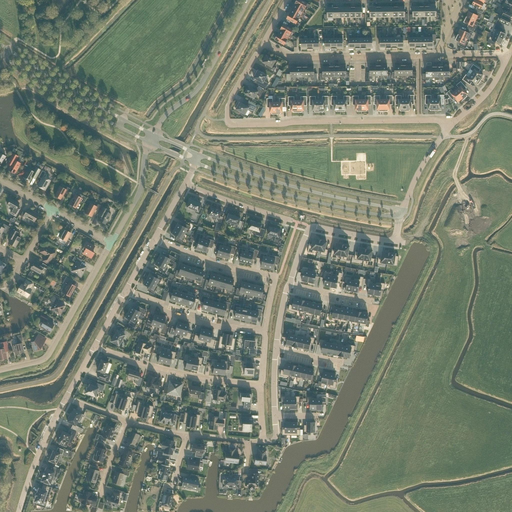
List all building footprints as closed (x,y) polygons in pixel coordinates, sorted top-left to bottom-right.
[(296,4),(304,9),(306,6),(309,8),(310,5),(307,3),(307,4),(300,0),(297,0),(297,1),(296,4)] [(484,4),(476,0),(474,0),(472,5),(478,8),(477,11),(483,13),(484,10),(482,9),(484,4)] [(303,12),(304,9),(296,4),(293,9),(304,15),(306,13),(303,12)] [(503,13),(502,16),(511,20),(511,18),(511,14),(508,12),(509,9),(504,6),(501,12),(503,13)] [(430,7),(430,17),(436,17),(436,20),(439,20),(439,13),(436,13),(436,7),(430,7)] [(328,18),(333,18),(333,8),(327,8),(327,15),(324,15),(324,21),(328,21),(328,18)] [(303,18),(304,15),(293,9),(290,14),(299,19),(300,16),(303,18)] [(469,12),(467,17),(476,21),(477,18),(480,19),(482,14),(477,11),(475,14),(469,12)] [(297,22),(299,19),(290,14),(290,15),(289,14),(287,18),(288,18),(287,19),(296,24),(299,26),(300,23),(297,22)] [(511,20),(502,16),(501,19),(498,18),(495,23),(501,26),(503,23),(509,26),(511,20)] [(476,21),(467,17),(464,22),(470,25),(468,28),(474,31),(477,26),(474,24),(476,21)] [(281,29),(281,30),(290,34),(291,32),(294,34),(296,31),(293,29),(293,30),(284,25),(283,26),(283,25),(281,29)] [(495,32),(494,35),(503,39),(506,34),(500,31),(501,28),(496,25),(493,31),(495,32)] [(461,29),(458,35),(467,39),(469,36),(471,37),(474,32),(468,29),(467,32),(461,29)] [(278,35),(287,40),(289,37),(291,39),(293,36),(290,34),(281,30),(278,35)] [(287,40),(278,35),(277,38),(276,37),(274,40),(276,41),(284,45),(287,40)] [(467,39),(458,35),(456,40),(462,43),(460,46),(466,49),(470,40),(467,39)] [(503,39),(494,35),(493,38),(490,37),(487,42),(493,45),(495,42),(499,44),(498,44),(501,46),(503,41),(503,40),(503,39)] [(265,56),(262,61),(263,61),(263,62),(269,66),(267,69),(273,73),(277,67),(275,66),(278,62),(276,61),(273,59),(274,58),(269,56),(269,57),(267,55),(266,57),(265,56)] [(473,65),(470,69),(468,72),(471,74),(480,81),(483,77),(482,77),(483,75),(477,71),(479,69),(473,65)] [(366,79),(373,79),(373,76),(376,76),(376,66),(375,66),(370,66),(370,73),(366,73),(366,79)] [(385,76),(385,79),(391,79),(390,73),(387,73),(387,66),(382,66),(381,66),(382,76),(385,76)] [(410,76),(410,79),(416,79),(416,72),(412,72),(412,66),(407,66),(406,66),(406,76),(410,76)] [(291,67),(291,74),(286,74),(287,81),(293,81),(293,77),(297,77),(297,67),(291,67)] [(314,74),(314,67),(308,67),(308,77),(311,77),(311,80),(317,80),(317,74),(314,74)] [(326,80),(326,77),(329,77),(329,67),(323,67),(323,74),(320,74),(320,80),(326,80)] [(346,67),(340,67),(340,77),(343,77),(344,80),(346,80),(346,81),(349,81),(349,73),(346,73),(346,67)] [(429,77),(432,77),(432,67),(426,67),(426,74),(422,74),(422,77),(422,80),(426,80),(429,80),(429,77)] [(256,72),(253,76),(254,77),(254,78),(260,82),(258,85),(266,89),(269,83),(265,81),(268,77),(258,71),(257,73),(256,72)] [(478,84),(480,81),(471,74),(469,77),(466,75),(463,80),(468,84),(470,81),(476,85),(477,84),(478,84)] [(456,90),(464,99),(467,96),(466,96),(468,94),(463,89),(466,87),(461,81),(456,85),(459,88),(456,90)] [(246,92),(245,94),(247,95),(246,96),(251,98),(251,97),(254,99),(257,94),(260,96),(263,91),(257,87),(255,90),(249,87),(248,88),(247,87),(245,91),(246,92)] [(460,102),(464,99),(456,90),(454,92),(451,90),(448,92),(447,93),(451,99),(454,97),(458,102),(460,101),(460,102)] [(408,99),(405,99),(405,111),(409,111),(409,110),(411,110),(411,103),(414,103),(414,95),(408,96),(408,99)] [(435,111),(435,99),(431,99),(431,95),(425,95),(425,103),(429,103),(429,110),(431,110),(431,111),(435,111)] [(438,99),(435,99),(435,111),(439,111),(439,109),(441,109),(441,102),(444,102),(444,95),(438,95),(438,99)] [(319,100),(319,112),(324,112),(324,111),(325,111),(325,104),(328,104),(328,96),(323,96),(323,100),(319,100)] [(341,112),(341,100),(337,100),(337,96),(331,96),(331,104),(334,104),(334,111),(336,110),(336,112),(341,112)] [(344,100),(341,100),(341,112),(345,112),(345,110),(347,110),(347,103),(350,103),(350,96),(344,96),(344,100)] [(362,111),(362,100),(359,100),(359,96),(353,96),(353,103),(356,103),(356,110),(358,110),(358,111),(362,111)] [(365,100),(362,100),(362,111),(366,111),(366,110),(368,110),(368,103),(371,103),(371,96),(365,96),(365,100)] [(379,111),(384,111),(383,100),(380,100),(380,96),(374,96),(374,103),(377,103),(377,110),(379,110),(379,111)] [(383,100),(384,111),(388,111),(388,110),(390,110),(390,103),(393,103),(393,96),(387,96),(387,100),(383,100)] [(405,111),(405,99),(402,99),(401,96),(396,96),(396,103),(399,103),(399,110),(401,110),(401,111),(405,111)] [(298,112),(298,101),(294,101),(294,97),(288,97),(288,104),(291,104),(292,111),(293,111),(293,112),(298,112)] [(301,101),(298,101),(298,112),(302,112),(302,111),(304,111),(304,104),(307,104),(307,97),(301,97),(301,101)] [(315,112),(319,112),(319,100),(316,100),(316,97),(310,97),(310,104),(313,104),(313,111),(315,111),(315,112)] [(272,114),(276,114),(276,102),(273,102),(273,99),(267,99),(267,106),(270,106),(270,113),(272,113),(272,114)] [(276,102),(276,114),(281,114),(281,113),(282,113),(282,106),(285,106),(285,99),(280,99),(280,102),(276,102)] [(238,103),(236,107),(237,108),(236,109),(245,115),(248,110),(253,113),(256,108),(248,103),(246,106),(240,103),(239,103),(238,103)] [(13,153),(7,164),(10,166),(8,170),(15,174),(21,164),(16,161),(18,157),(13,153)] [(24,178),(25,180),(26,179),(26,180),(27,179),(30,181),(32,178),(34,175),(37,176),(40,170),(35,167),(33,172),(28,169),(23,177),(24,178)] [(47,186),(50,181),(43,177),(45,173),(42,171),(39,177),(42,179),(40,181),(41,181),(40,182),(40,183),(38,187),(38,186),(37,187),(45,191),(45,190),(44,190),(47,186)] [(55,198),(57,199),(58,198),(61,200),(65,192),(67,194),(70,189),(68,187),(66,190),(60,187),(54,196),(55,197),(55,198)] [(81,198),(75,195),(70,205),(76,208),(80,201),(82,203),(85,197),(82,196),(81,198)] [(19,204),(10,199),(8,203),(7,204),(8,208),(10,207),(13,209),(11,214),(16,216),(18,211),(16,209),(19,204)] [(201,204),(189,200),(186,208),(196,212),(195,214),(200,215),(203,209),(199,208),(201,204)] [(96,207),(90,204),(85,213),(91,217),(95,210),(98,211),(101,206),(98,204),(96,207)] [(107,221),(108,221),(109,221),(110,219),(109,218),(111,214),(107,212),(108,210),(103,207),(98,215),(101,217),(99,221),(105,224),(107,221)] [(221,223),(223,218),(220,217),(222,212),(222,211),(222,212),(218,210),(215,209),(212,208),(211,208),(209,215),(217,218),(216,221),(221,223)] [(20,216),(23,218),(24,216),(34,222),(38,215),(28,209),(27,211),(26,212),(23,211),(20,216)] [(240,221),(241,218),(236,217),(236,216),(234,216),(229,214),(227,221),(238,225),(237,228),(242,229),(244,222),(240,221)] [(255,223),(251,221),(249,229),(250,229),(249,230),(250,231),(252,232),(253,231),(253,230),(257,231),(256,235),(263,237),(265,230),(261,229),(262,225),(258,224),(258,223),(255,223)] [(175,228),(175,229),(184,234),(186,232),(188,233),(191,227),(185,224),(183,227),(180,225),(180,224),(177,223),(175,228)] [(0,236),(3,232),(6,234),(10,227),(4,224),(2,228),(0,226),(0,236)] [(277,228),(274,227),(274,228),(270,227),(268,234),(269,235),(269,236),(272,237),(273,236),(276,237),(274,244),(280,245),(283,236),(279,235),(281,230),(277,229),(277,228)] [(184,234),(175,229),(174,230),(171,235),(173,236),(174,235),(178,237),(176,240),(182,243),(185,238),(183,237),(184,234)] [(16,232),(13,230),(9,236),(12,238),(11,240),(9,244),(15,247),(20,238),(20,237),(21,236),(20,235),(17,233),(17,234),(15,233),(16,232)] [(64,230),(60,238),(66,242),(64,245),(67,247),(70,241),(67,239),(71,233),(64,230)] [(200,250),(202,250),(205,240),(202,239),(203,235),(197,233),(195,241),(198,242),(197,247),(196,246),(195,249),(200,251),(200,250)] [(205,240),(202,250),(203,251),(208,253),(209,250),(208,250),(209,246),(213,247),(214,241),(208,239),(208,241),(205,240)] [(316,240),(313,253),(315,254),(316,251),(319,251),(321,241),(316,240)] [(87,242),(82,250),(84,251),(83,254),(91,258),(94,253),(92,252),(95,247),(87,242)] [(222,257),(223,257),(226,246),(224,246),(224,244),(217,242),(216,248),(219,249),(218,253),(217,256),(222,257)] [(226,246),(223,257),(225,257),(224,258),(230,259),(230,257),(231,252),(235,253),(236,247),(230,245),(229,247),(226,246)] [(337,245),(334,258),(337,259),(338,256),(340,256),(343,246),(337,245)] [(43,246),(40,252),(46,256),(43,261),(48,264),(55,253),(43,246)] [(246,263),(248,252),(245,251),(246,250),(240,248),(238,254),(241,255),(240,259),(239,262),(244,263),(246,263)] [(248,252),(246,263),(247,263),(247,264),(252,265),(253,262),(252,262),(253,258),(256,259),(258,251),(255,250),(254,252),(249,250),(248,252)] [(158,258),(158,260),(167,264),(168,262),(172,264),(175,259),(168,255),(167,258),(163,255),(160,253),(158,258)] [(266,268),(267,268),(270,257),(267,256),(267,255),(261,253),(260,260),(263,260),(262,265),(261,265),(261,267),(266,268)] [(270,257),(267,268),(269,268),(269,269),(274,270),(274,267),(275,263),(278,263),(279,257),(270,255),(270,257)] [(82,261),(75,257),(73,260),(77,263),(72,271),(77,274),(76,274),(81,277),(83,272),(85,267),(80,264),(82,261)] [(167,264),(158,260),(157,261),(157,260),(154,265),(156,266),(157,266),(161,268),(159,271),(165,274),(168,268),(166,268),(167,265),(167,264)] [(41,266),(34,262),(30,269),(40,274),(44,268),(46,269),(48,267),(43,263),(41,266)] [(181,275),(184,276),(187,266),(181,265),(179,271),(177,270),(175,276),(180,278),(181,275)] [(187,266),(184,276),(187,277),(186,280),(188,281),(192,268),(187,266)] [(303,267),(301,273),(304,274),(304,278),(303,278),(302,281),(308,282),(308,281),(309,281),(311,271),(308,271),(309,268),(303,267)] [(192,279),(195,280),(198,270),(192,268),(188,281),(191,282),(192,279)] [(311,271),(309,281),(310,282),(315,283),(316,280),(315,280),(316,276),(320,277),(321,270),(315,269),(314,272),(311,271)] [(198,270),(195,280),(197,280),(196,284),(202,285),(204,279),(201,278),(203,272),(198,270)] [(324,271),(323,277),(326,278),(326,282),(325,282),(324,285),(330,286),(330,285),(331,286),(333,275),(330,275),(330,272),(324,271)] [(333,275),(331,286),(332,286),(337,287),(338,284),(337,284),(338,280),(341,281),(342,274),(336,273),(336,276),(333,275)] [(147,279),(147,280),(156,285),(158,283),(159,283),(162,278),(157,275),(155,278),(151,276),(152,275),(149,274),(147,278),(147,279)] [(214,286),(214,285),(217,276),(211,274),(209,281),(206,280),(204,286),(210,288),(211,286),(214,286)] [(345,275),(345,281),(348,282),(347,286),(346,286),(346,289),(351,290),(351,289),(353,289),(354,279),(351,279),(352,276),(345,275)] [(217,276),(214,285),(217,286),(216,289),(218,290),(222,277),(217,276)] [(66,277),(63,283),(67,285),(65,288),(64,288),(63,288),(61,290),(62,291),(63,292),(62,293),(70,297),(75,287),(71,284),(73,280),(66,277)] [(222,288),(225,288),(228,279),(222,277),(218,290),(221,291),(222,288)] [(354,279),(353,289),(354,289),(354,290),(359,291),(359,288),(359,284),(363,284),(363,278),(357,277),(357,280),(354,279)] [(367,278),(366,285),(369,285),(369,289),(368,289),(367,292),(373,293),(373,292),(374,292),(375,282),(373,282),(373,279),(367,278)] [(228,279),(225,288),(228,289),(227,292),(233,294),(234,288),(231,287),(233,280),(228,279)] [(17,292),(27,297),(31,290),(29,289),(32,284),(26,280),(23,285),(22,285),(20,287),(19,287),(18,288),(18,289),(19,290),(17,292)] [(156,285),(147,280),(146,281),(145,281),(143,285),(145,287),(145,286),(149,288),(148,291),(153,294),(158,286),(156,285)] [(375,282),(374,292),(375,293),(381,294),(381,291),(380,291),(381,287),(384,287),(385,281),(379,280),(378,283),(375,282)] [(244,294),(245,293),(247,284),(242,282),(240,289),(237,288),(235,294),(241,296),(242,294),(244,294)] [(247,284),(245,293),(248,294),(247,297),(250,298),(253,285),(247,284)] [(171,285),(169,292),(172,293),(170,300),(176,302),(179,292),(179,291),(176,290),(177,287),(171,285)] [(256,297),(256,296),(258,286),(253,285),(250,298),(253,299),(253,296),(256,297)] [(258,286),(256,296),(259,297),(258,300),(264,301),(266,295),(263,294),(264,287),(258,286)] [(179,292),(176,302),(181,303),(185,291),(182,290),(181,293),(179,292)] [(185,291),(181,303),(186,305),(189,296),(187,295),(188,291),(185,291)] [(189,296),(186,305),(192,307),(196,294),(193,293),(193,295),(190,295),(189,296)] [(53,295),(50,301),(54,304),(51,309),(57,312),(56,313),(60,315),(62,311),(65,306),(58,302),(59,298),(53,295)] [(202,296),(200,302),(203,303),(201,309),(207,311),(210,301),(207,300),(208,297),(202,296)] [(210,301),(207,311),(213,312),(216,299),(213,299),(212,301),(210,300),(210,301)] [(216,299),(213,312),(218,314),(221,304),(218,303),(219,300),(216,299)] [(290,305),(288,310),(297,312),(298,310),(300,300),(294,299),(293,305),(290,305)] [(221,304),(218,314),(224,315),(225,309),(228,309),(230,303),(224,302),(223,305),(221,304)] [(306,302),(303,314),(304,311),(306,312),(306,314),(308,315),(311,303),(306,302)] [(311,303),(308,315),(311,316),(311,314),(314,315),(317,304),(311,303)] [(234,304),(233,310),(236,311),(234,318),(240,319),(242,309),(239,309),(240,305),(234,304)] [(317,304),(314,315),(317,316),(316,319),(319,320),(320,318),(323,318),(324,313),(321,312),(323,306),(317,304)] [(131,306),(128,311),(129,312),(128,313),(138,318),(139,315),(143,317),(146,311),(139,307),(137,311),(133,308),(131,306)] [(242,309),(240,319),(245,320),(248,307),(245,306),(245,310),(242,309)] [(330,314),(329,319),(335,321),(335,318),(338,318),(340,309),(334,308),(333,314),(330,314)] [(253,312),(251,321),(257,322),(258,316),(261,316),(262,310),(256,309),(256,311),(253,311),(253,312)] [(128,314),(127,313),(124,318),(127,319),(131,321),(129,325),(134,328),(138,322),(136,321),(138,318),(128,313),(128,314)] [(362,313),(360,325),(369,327),(370,321),(367,320),(368,314),(362,313)] [(49,333),(54,325),(46,321),(48,317),(42,314),(40,318),(44,320),(40,327),(45,329),(44,331),(49,333)] [(148,320),(146,326),(152,328),(153,326),(156,327),(160,317),(158,317),(159,316),(154,314),(153,317),(152,321),(148,320)] [(160,317),(156,327),(159,328),(158,332),(164,334),(167,326),(163,325),(165,321),(166,318),(161,317),(160,317)] [(171,328),(169,334),(176,336),(177,334),(180,335),(183,324),(182,324),(182,323),(177,322),(176,324),(177,325),(175,329),(171,328)] [(183,324),(180,335),(183,336),(182,338),(189,340),(191,334),(187,332),(188,328),(189,328),(190,326),(184,324),(184,325),(183,324)] [(119,332),(117,331),(111,341),(118,345),(122,338),(126,340),(130,333),(121,328),(119,332)] [(195,335),(193,341),(203,344),(204,342),(207,331),(205,331),(206,330),(200,329),(200,331),(200,332),(199,336),(195,335)] [(290,330),(286,345),(292,346),(294,336),(295,335),(292,334),(293,331),(290,330)] [(207,331),(204,342),(207,342),(206,346),(213,348),(215,340),(211,339),(212,335),(213,332),(208,331),(207,331)] [(40,350),(43,344),(42,344),(45,338),(38,334),(33,344),(32,344),(33,351),(40,350)] [(220,336),(218,348),(222,348),(222,344),(226,345),(228,335),(224,334),(223,337),(220,336)] [(294,336),(292,346),(298,347),(301,335),(298,334),(297,337),(294,336)] [(13,350),(14,349),(15,354),(16,354),(17,355),(20,354),(20,353),(21,353),(21,352),(23,352),(22,344),(21,345),(20,342),(23,341),(20,335),(16,336),(18,344),(13,345),(14,346),(12,347),(13,350)] [(226,345),(226,347),(230,347),(229,350),(233,350),(235,339),(232,338),(232,335),(228,335),(226,345)] [(305,339),(303,348),(309,350),(311,343),(313,344),(315,338),(309,337),(309,338),(306,338),(306,339),(305,339)] [(320,339),(319,345),(323,346),(322,352),(327,353),(329,342),(326,342),(327,341),(320,339)] [(248,354),(255,355),(256,349),(254,348),(254,346),(255,346),(255,341),(244,340),(244,348),(249,349),(248,354)] [(139,342),(136,352),(143,355),(144,352),(149,354),(151,347),(146,346),(147,345),(139,342)] [(346,344),(344,357),(350,358),(351,351),(354,352),(355,346),(346,344)] [(158,348),(156,354),(159,355),(158,359),(157,362),(162,363),(162,362),(164,363),(166,353),(163,352),(164,349),(158,348)] [(166,353),(164,363),(165,363),(165,364),(170,365),(171,362),(170,362),(171,358),(174,359),(176,353),(170,351),(169,353),(166,352),(166,353)] [(184,355),(183,361),(186,361),(185,366),(184,368),(189,369),(190,369),(191,369),(193,359),(190,359),(190,356),(184,355)] [(193,359),(191,369),(192,369),(192,370),(197,371),(198,368),(197,368),(198,364),(201,364),(203,358),(193,356),(193,359)] [(211,359),(210,366),(213,366),(213,371),(212,371),(212,374),(217,374),(218,374),(220,363),(217,363),(217,360),(211,359)] [(99,374),(97,378),(105,380),(106,377),(103,375),(104,373),(108,362),(101,360),(100,364),(99,364),(99,366),(98,366),(99,366),(97,371),(101,372),(100,374),(99,374)] [(220,363),(218,374),(220,374),(220,375),(225,376),(225,373),(225,368),(229,369),(230,362),(223,361),(223,363),(220,363)] [(255,367),(255,363),(246,363),(246,368),(244,368),(244,375),(253,375),(253,367),(255,367)] [(281,370),(280,376),(289,377),(289,375),(291,365),(286,364),(284,370),(281,370)] [(297,366),(294,379),(295,376),(298,377),(297,381),(299,382),(300,380),(302,368),(297,366)] [(302,368),(300,380),(303,380),(303,378),(306,378),(308,369),(302,368)] [(308,369),(306,378),(309,379),(308,382),(314,383),(315,379),(312,379),(314,370),(308,369)] [(130,370),(128,377),(137,380),(136,385),(140,386),(142,378),(138,377),(140,373),(130,370)] [(319,379),(318,385),(324,386),(324,383),(327,384),(329,374),(328,374),(328,373),(323,372),(322,375),(323,375),(322,379),(319,379)] [(329,374),(327,384),(330,384),(330,387),(336,389),(337,382),(334,382),(335,377),(336,377),(336,374),(331,373),(330,374),(329,374)] [(160,390),(162,383),(156,381),(157,378),(149,376),(147,387),(154,389),(154,388),(160,390)] [(179,396),(182,384),(177,383),(176,384),(173,383),(174,382),(170,381),(168,389),(165,388),(164,393),(179,396)] [(102,391),(104,386),(97,384),(95,387),(89,385),(88,388),(87,388),(87,389),(86,388),(85,391),(86,392),(85,393),(86,393),(86,394),(88,395),(89,394),(95,396),(97,390),(102,391)] [(191,386),(190,393),(199,395),(199,399),(202,400),(204,393),(200,392),(201,388),(191,386)] [(221,391),(215,390),(213,399),(220,400),(225,401),(226,394),(223,394),(222,395),(221,394),(221,391)] [(251,398),(252,394),(240,393),(239,401),(244,402),(243,408),(250,409),(251,402),(249,402),(250,398),(251,398)] [(115,407),(119,409),(123,397),(119,396),(120,395),(116,394),(113,404),(116,405),(115,407)] [(282,396),(282,402),(285,402),(284,407),(284,410),(289,410),(289,409),(290,409),(291,396),(282,396)] [(291,396),(290,409),(292,409),(292,410),(297,410),(297,407),(296,407),(297,402),(299,402),(300,397),(291,396)] [(123,397),(119,409),(123,410),(124,408),(127,409),(131,398),(128,397),(127,399),(123,397)] [(308,397),(308,403),(310,403),(310,407),(310,410),(315,410),(316,410),(317,398),(314,398),(314,397),(308,397)] [(317,398),(316,410),(318,410),(323,410),(323,407),(322,407),(322,403),(326,403),(326,397),(320,397),(320,398),(317,398)] [(142,418),(144,409),(141,408),(142,404),(138,403),(136,414),(138,414),(138,417),(142,418)] [(149,410),(144,409),(142,418),(147,419),(148,416),(151,417),(153,406),(150,406),(149,410)] [(67,421),(75,426),(77,421),(79,422),(83,415),(81,414),(73,410),(71,414),(71,413),(69,417),(67,421)] [(169,411),(169,414),(161,412),(159,422),(172,424),(173,421),(176,421),(177,415),(174,415),(172,414),(173,412),(169,411)] [(185,413),(183,423),(186,424),(186,426),(190,427),(192,415),(188,414),(189,413),(185,413)] [(192,415),(190,427),(195,428),(195,425),(198,426),(200,415),(196,415),(196,416),(192,415)] [(218,418),(210,417),(209,429),(217,430),(218,426),(219,426),(219,427),(223,427),(224,421),(218,420),(218,418)] [(241,418),(240,426),(242,426),(242,431),(251,431),(251,425),(252,425),(253,418),(241,418)] [(282,429),(282,435),(291,435),(291,423),(290,423),(290,422),(285,422),(285,425),(285,429),(282,429)] [(291,423),(291,435),(300,436),(300,430),(297,430),(297,425),(298,425),(298,422),(293,422),(293,423),(291,423)] [(304,425),(304,432),(307,432),(315,432),(315,422),(307,422),(307,425),(304,425)] [(105,443),(106,439),(110,441),(114,430),(107,427),(102,438),(99,436),(98,440),(105,443)] [(69,429),(67,434),(62,431),(57,442),(61,444),(61,445),(64,447),(65,446),(66,446),(70,436),(73,438),(76,432),(69,429)] [(139,435),(131,432),(127,442),(130,443),(129,446),(136,449),(138,444),(136,443),(139,435)] [(163,443),(162,448),(165,448),(164,453),(172,454),(172,450),(174,451),(175,446),(173,446),(174,442),(167,440),(166,443),(163,443)] [(105,444),(97,442),(95,448),(97,449),(96,454),(94,453),(92,460),(98,462),(99,461),(102,462),(103,457),(104,457),(105,454),(104,454),(106,450),(103,449),(105,444)] [(193,444),(192,452),(195,452),(195,457),(202,458),(203,452),(206,452),(207,447),(204,447),(204,446),(193,444)] [(49,461),(56,464),(60,454),(62,455),(63,450),(58,448),(56,452),(53,451),(51,455),(51,454),(50,457),(49,461)] [(235,449),(229,448),(228,453),(226,453),(225,462),(238,463),(239,455),(234,454),(234,452),(235,452),(235,449)] [(132,453),(124,449),(118,464),(126,467),(132,453)] [(259,450),(258,455),(259,455),(258,456),(255,456),(254,464),(265,465),(266,457),(265,457),(266,450),(259,450)] [(188,461),(187,468),(198,470),(198,466),(202,466),(203,463),(199,463),(199,462),(188,461)] [(90,464),(88,467),(91,468),(87,479),(95,482),(99,471),(96,470),(97,466),(90,464)] [(166,479),(169,467),(161,465),(158,477),(166,479)] [(41,481),(50,484),(54,472),(58,473),(60,469),(50,466),(48,470),(46,469),(44,473),(43,473),(42,477),(43,477),(41,481)] [(120,485),(123,474),(128,476),(129,473),(122,470),(121,474),(116,472),(112,483),(120,485)] [(258,474),(252,473),(251,480),(245,479),(245,486),(249,486),(249,488),(253,488),(253,487),(258,487),(258,474)] [(190,477),(184,476),(182,486),(187,486),(186,488),(191,489),(191,487),(199,489),(200,483),(197,483),(198,479),(199,475),(191,474),(190,477)] [(238,480),(238,478),(223,477),(223,488),(241,489),(242,481),(238,480)] [(37,505),(44,507),(51,488),(43,486),(42,490),(39,489),(37,494),(37,493),(36,496),(34,501),(37,502),(37,505)] [(95,505),(97,498),(91,496),(92,493),(84,491),(83,496),(80,495),(78,501),(81,502),(81,503),(89,505),(89,504),(95,505)] [(111,498),(108,497),(106,504),(117,507),(119,500),(118,500),(119,494),(112,492),(111,496),(112,496),(111,498)] [(158,507),(161,508),(162,505),(170,507),(173,495),(165,493),(162,502),(159,502),(158,507)]
